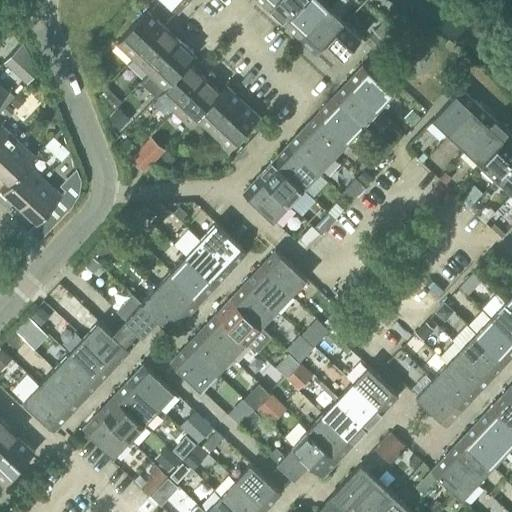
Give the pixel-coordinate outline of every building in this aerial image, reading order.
[(187,0),(166,0),(178,11),(187,0)] [(275,0),(269,7),(285,22),(305,0),(275,0)] [(322,0),(305,0),(285,22),(300,37),(329,6),(322,0)] [(316,52),(345,21),(329,6),(300,37),(316,52)] [(135,55),(164,24),(147,9),(118,39),(135,55)] [(345,21),(316,52),(333,67),(362,37),(345,21)] [(400,22),(394,27),(398,31),(403,25),(400,22)] [(151,70),(180,39),(164,24),(135,55),(151,70)] [(376,31),(367,40),(379,51),(386,43),(388,41),(376,31)] [(180,39),(151,70),(166,84),(167,85),(189,61),(189,62),(196,54),(180,39)] [(205,76),(189,62),(189,61),(167,85),(166,84),(159,92),(176,107),(205,76)] [(349,80),(379,110),(395,93),(365,64),(349,80)] [(205,76),(176,107),(193,123),(199,115),(221,91),(205,76)] [(379,110),(349,80),(334,96),(364,125),(379,110)] [(6,90),(0,83),(0,109),(14,95),(7,89),(6,90)] [(215,130),(244,100),(227,84),(221,91),(199,115),(215,130)] [(107,86),(99,95),(113,109),(121,100),(107,86)] [(450,133),(479,102),(462,87),(433,118),(450,133)] [(19,92),(10,102),(17,109),(26,99),(19,92)] [(364,125),(334,96),(319,111),(349,141),(364,125)] [(244,100),(215,130),(231,146),(261,115),(244,100)] [(466,148),(494,117),(479,102),(450,133),(466,148)] [(7,104),(2,110),(8,116),(14,111),(7,104)] [(119,106),(109,117),(122,129),(132,118),(119,106)] [(349,141),(319,111),(304,127),(334,156),(349,141)] [(263,115),(254,124),(260,130),(264,126),(269,121),(263,115)] [(494,117),(466,148),(482,163),(510,132),(494,117)] [(0,157),(17,139),(0,123),(0,157)] [(393,126),(381,139),(392,149),(400,140),(404,136),(393,126)] [(334,156),(304,127),(289,142),(319,171),(334,156)] [(497,177),(511,161),(511,133),(510,132),(482,163),(497,177)] [(53,136),(44,145),(52,152),(61,143),(53,136)] [(165,150),(152,137),(133,156),(146,169),(165,150)] [(0,157),(0,176),(7,183),(27,163),(28,163),(35,156),(17,139),(0,157)] [(125,141),(117,150),(127,160),(136,150),(125,141)] [(381,141),(368,155),(377,164),(390,150),(381,141)] [(274,158),(304,187),(319,171),(289,142),(274,158)] [(168,149),(161,158),(169,166),(177,157),(168,149)] [(419,157),(419,158),(423,162),(429,156),(424,152),(419,157)] [(304,187),(274,158),(259,173),(289,202),(304,187)] [(511,190),(511,161),(497,177),(511,190)] [(0,190),(17,207),(44,178),(28,163),(27,163),(7,183),(0,190)] [(367,169),(359,178),(366,184),(374,176),(367,169)] [(448,171),(442,178),(448,184),(455,177),(448,171)] [(289,202),(259,173),(243,189),(273,219),(289,202)] [(44,178),(17,207),(34,223),(61,194),(44,178)] [(357,178),(351,185),(359,192),(365,186),(357,178)] [(480,200),(473,208),(480,215),(485,210),(485,205),(480,200)] [(181,206),(175,213),(182,220),(189,213),(181,206)] [(153,210),(147,217),(159,228),(165,221),(153,210)] [(327,216),(326,221),(329,224),(336,216),(331,211),(327,216)] [(125,224),(125,225),(134,233),(141,226),(132,217),(125,224)] [(201,238),(232,267),(248,251),(217,222),(201,238)] [(498,222),(493,227),(503,236),(507,231),(498,222)] [(189,227),(174,243),(187,254),(217,283),(232,267),(201,238),(189,227)] [(304,235),(299,240),(307,247),(312,242),(304,235)] [(109,241),(98,252),(107,260),(117,249),(109,241)] [(262,265),(292,294),(308,278),(277,249),(262,265)] [(172,270),(203,299),(217,283),(187,254),(172,270)] [(94,257),(85,265),(94,273),(102,264),(94,257)] [(247,280),(277,310),(292,294),(262,265),(247,280)] [(203,299),(172,270),(157,286),(188,314),(203,299)] [(473,272),(459,287),(468,295),(482,280),(473,272)] [(277,310),(247,280),(232,296),(262,325),(277,310)] [(188,314),(157,286),(142,301),(160,318),(159,318),(172,331),(188,314)] [(142,301),(133,293),(118,310),(126,318),(123,322),(113,332),(131,348),(141,338),(159,318),(160,318),(142,301)] [(262,325),(232,296),(217,311),(247,341),(256,349),(271,334),(262,325)] [(492,315),(511,334),(511,304),(507,299),(492,315)] [(454,311),(444,302),(434,312),(444,321),(454,311)] [(42,307),(32,317),(42,325),(51,316),(42,307)] [(201,327),(232,356),(247,341),(217,311),(201,327)] [(331,314),(322,324),(329,330),(338,320),(331,314)] [(477,331),(508,360),(511,355),(511,334),(492,315),(477,331)] [(84,336),(115,365),(131,348),(113,332),(99,319),(84,336)] [(320,321),(304,338),(314,346),(329,330),(320,321)] [(345,328),(337,321),(330,329),(332,331),(338,336),(345,328)] [(434,330),(425,322),(415,333),(423,341),(434,330)] [(232,356),(201,327),(187,343),(217,372),(232,356)] [(332,331),(326,338),(333,344),(340,338),(338,336),(332,331)] [(462,346),(493,376),(508,360),(477,331),(462,346)] [(15,332),(6,341),(14,348),(22,339),(15,332)] [(69,352),(100,381),(115,365),(84,336),(69,352)] [(305,339),(291,354),(300,362),(313,347),(305,339)] [(217,372),(187,343),(171,359),(201,388),(217,372)] [(493,376),(462,346),(448,362),(478,391),(493,376)] [(1,348),(0,349),(0,369),(2,371),(13,359),(1,348)] [(54,368),(85,397),(100,381),(69,352),(54,368)] [(288,352),(275,366),(285,375),(298,362),(288,352)] [(328,364),(317,353),(305,366),(316,376),(328,364)] [(145,362),(129,378),(160,407),(175,390),(155,371),(145,362)] [(433,378),(463,407),(478,391),(448,362),(433,378)] [(300,363),(286,378),(298,390),(312,374),(300,363)] [(353,381),(384,410),(400,394),(369,365),(353,381)] [(85,397),(54,368),(40,383),(71,412),(85,397)] [(160,407),(129,378),(129,379),(114,394),(145,423),(160,407)] [(463,407),(433,378),(417,395),(448,424),(463,407)] [(384,410),(353,381),(338,397),(369,426),(384,410)] [(258,382),(244,398),(254,408),(269,392),(258,382)] [(71,412),(40,383),(24,400),(55,429),(71,412)] [(511,394),(507,389),(492,405),(511,423),(511,394)] [(100,410),(130,439),(145,423),(114,394),(100,410)] [(286,409),(271,394),(256,409),(272,424),(286,409)] [(369,426),(338,397),(324,413),(354,442),(369,426)] [(237,402),(228,413),(240,424),(249,413),(237,402)] [(511,445),(511,423),(492,405),(477,421),(508,450),(511,445)] [(213,426),(196,408),(180,424),(197,441),(213,426)] [(130,439),(100,410),(84,426),(115,455),(130,439)] [(254,411),(242,423),(250,431),(262,419),(254,411)] [(309,429),(340,458),(354,442),(324,413),(309,429)] [(0,455),(19,435),(4,420),(0,423),(0,455)] [(508,450),(477,421),(462,437),(493,466),(508,450)] [(340,458),(309,429),(294,444),(311,461),(324,474),(340,458)] [(223,438),(216,431),(210,437),(217,444),(223,438)] [(381,445),(379,447),(394,461),(408,447),(393,432),(381,445)] [(19,435),(0,455),(0,474),(8,481),(36,450),(19,435)] [(493,466),(462,437),(447,453),(478,482),(493,466)] [(178,444),(174,449),(182,456),(186,451),(178,444)] [(296,477),(311,461),(294,444),(285,454),(277,447),(271,453),(296,477)] [(180,459),(166,446),(154,459),(168,472),(180,459)] [(203,458),(193,448),(184,458),(194,468),(203,458)] [(478,482),(447,453),(432,469),(463,498),(478,482)] [(350,509),(379,478),(362,462),(333,493),(350,509)] [(184,463),(172,477),(179,483),(192,470),(184,463)] [(236,479),(267,508),(282,491),(251,463),(236,479)] [(167,476),(155,464),(148,471),(153,475),(141,489),(149,496),(167,476)] [(432,470),(426,477),(433,484),(440,477),(432,470)] [(177,486),(167,476),(149,496),(159,505),(177,486)] [(353,511),(376,511),(394,493),(379,478),(350,509),(351,510),(353,511)] [(222,494),(240,511),(263,511),(267,508),(236,479),(222,494)] [(329,497),(320,507),(315,511),(348,511),(351,510),(350,509),(333,493),(329,497)] [(394,493),(376,511),(406,511),(410,508),(394,493)] [(240,511),(222,494),(206,511),(207,511),(240,511)]
